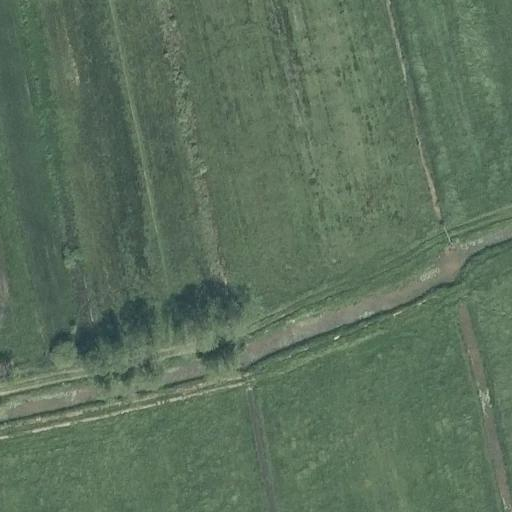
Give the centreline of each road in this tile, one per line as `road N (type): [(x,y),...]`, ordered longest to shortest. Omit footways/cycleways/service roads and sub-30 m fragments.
road 1 (track): [(0,437),(256,383),(511,270)]
road 2 (track): [(0,392),(174,351)]
